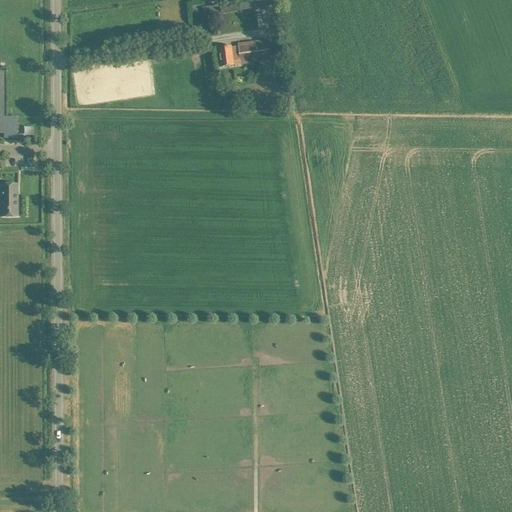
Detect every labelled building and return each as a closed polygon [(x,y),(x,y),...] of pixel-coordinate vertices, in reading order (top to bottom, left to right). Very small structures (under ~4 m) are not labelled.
[(268,0),(238,0),(241,10),(270,5),(268,0)] [(220,4),(222,14),(239,11),(237,1),(220,4)] [(220,12),(219,5),(202,7),(203,14),(220,12)] [(273,60),(271,50),(270,39),(237,44),(238,47),(232,47),(232,45),(218,47),(221,67),(273,60)] [(4,133),(4,138),(17,138),(17,117),(4,117),(4,133)] [(0,196),(0,216),(1,217),(18,217),(18,184),(1,184),(1,197),(0,196)]
